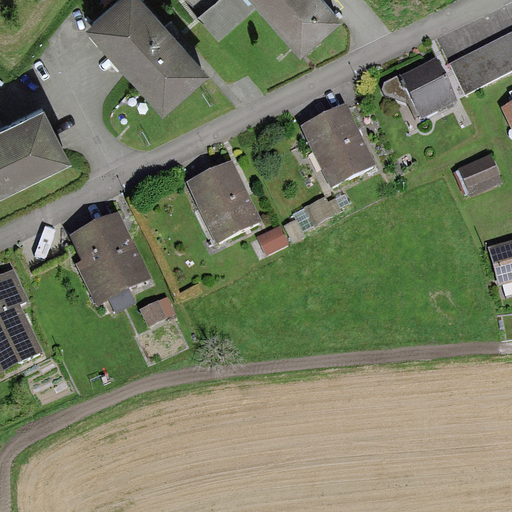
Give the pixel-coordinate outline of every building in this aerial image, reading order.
[(163,116),(209,76),(141,0),(123,0),(88,31),(163,116)] [(299,60),(341,22),(321,0),(216,0),(196,18),(219,43),(256,11),(299,60)] [(511,31),(449,63),(465,95),(511,70),(511,31)] [(438,57),(402,75),(401,74),(385,83),(383,89),(386,96),(408,104),(414,118),(420,115),(421,118),(459,99),(438,57)] [(511,101),(501,106),(511,128),(511,101)] [(301,126),(332,187),(377,165),(346,103),(301,126)] [(0,198),(70,165),(44,112),(0,133),(0,198)] [(489,153),(458,168),(471,196),(503,182),(489,153)] [(233,159),(187,182),(217,243),(263,221),(233,159)] [(326,198),(306,208),(315,225),(342,211),(336,199),(328,203),(326,198)] [(70,235),(82,260),(76,263),(98,307),(109,301),(114,313),(136,302),(130,289),(151,279),(118,211),(70,235)] [(297,220),(284,226),(293,243),(305,237),(297,220)] [(280,227),(258,238),(267,256),(289,245),(280,227)] [(511,281),(511,240),(488,247),(498,285),(511,281)] [(14,270),(0,276),(0,373),(45,352),(21,304),(28,300),(14,270)] [(168,296),(139,309),(148,327),(176,314),(168,296)]
